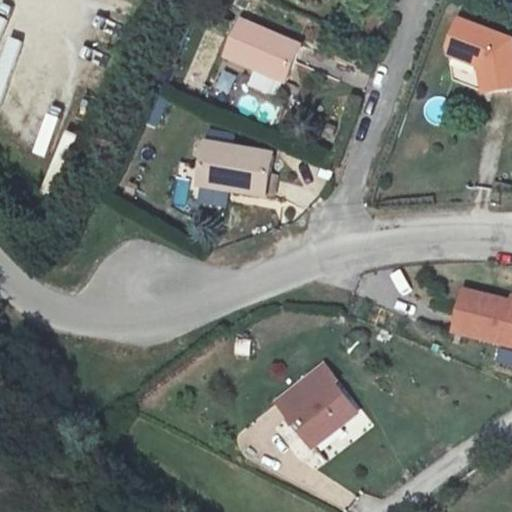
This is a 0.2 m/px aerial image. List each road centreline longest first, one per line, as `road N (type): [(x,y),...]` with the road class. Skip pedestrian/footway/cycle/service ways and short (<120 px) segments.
road 1 (residential): [(511,228),(422,227),(324,246),(142,305),(67,303)]
road 2 (residential): [(383,511),(511,426)]
